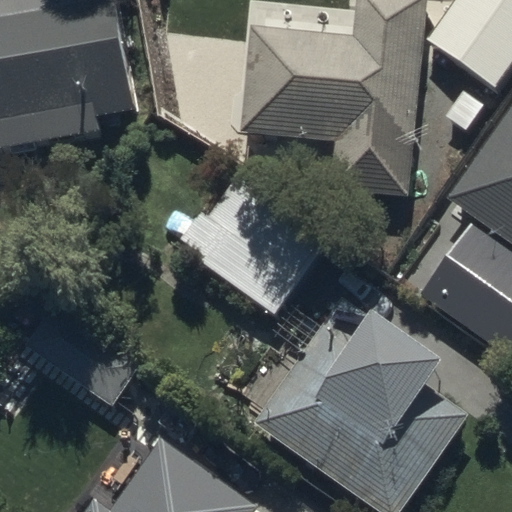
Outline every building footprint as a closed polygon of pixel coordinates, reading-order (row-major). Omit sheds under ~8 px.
[(0,0),(0,154),(148,129),(126,0),(0,0)] [(257,31),(251,141),(343,145),(341,195),(424,199),(433,0),(363,0),(362,36),(257,31)] [(502,91),(511,76),(511,0),(464,0),(434,42),(502,91)] [(511,115),(451,203),(479,222),(426,298),(511,358),(511,115)] [(282,319),(333,242),(243,179),(215,222),(204,214),(179,250),(282,319)] [(261,426),(382,511),(410,511),(476,419),(443,396),(461,370),(390,320),(385,327),(351,304),(331,333),(303,313),(267,364),(292,382),(261,426)] [(63,305),(32,349),(118,410),(149,366),(63,305)] [(116,511),(101,501),(93,511),(264,511),(171,445),(123,511),(116,511)]
